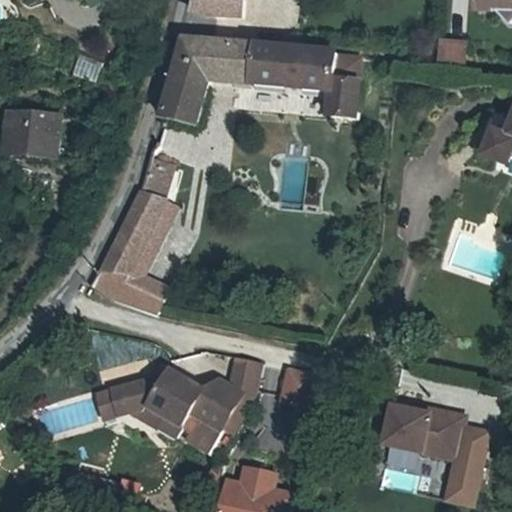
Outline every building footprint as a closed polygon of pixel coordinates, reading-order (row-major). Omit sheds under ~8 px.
[(241,21),(242,0),(195,0),(193,8),(205,16),(241,21)] [(511,0),(480,0),(480,2),(502,2),(511,12),(511,0)] [(163,115),(198,125),(210,78),(332,91),(330,113),(357,116),(360,82),(335,79),(337,55),(185,39),(163,115)] [(440,40),(439,59),(464,61),(465,41),(440,40)] [(103,88),(112,66),(84,55),(75,77),(103,88)] [(360,82),(362,58),(337,55),(335,79),(360,82)] [(504,123),(502,150),(511,154),(511,152),(511,117),(510,125),(504,123)] [(10,118),(7,157),(63,161),(67,124),(10,118)] [(486,145),(502,150),(504,123),(495,120),(486,145)] [(101,270),(131,275),(168,199),(157,195),(165,175),(172,177),(177,164),(152,156),(145,184),(130,215),(101,270)] [(246,392),(256,399),(264,360),(235,354),(229,383),(246,392)] [(170,368),(167,373),(178,379),(181,374),(170,368)] [(281,406),(315,415),(326,377),(291,368),(281,406)] [(113,382),(117,408),(127,406),(148,403),(168,415),(162,425),(179,436),(196,407),(204,412),(202,415),(224,428),(246,392),(229,383),(221,377),(205,388),(181,374),(178,379),(167,373),(113,382)] [(117,408),(113,382),(103,384),(108,410),(117,408)] [(246,392),(224,428),(235,435),(256,399),(246,392)] [(397,402),(390,448),(461,463),(468,428),(471,412),(435,405),(434,410),(419,407),(397,402)] [(168,415),(148,403),(127,406),(161,427),(162,425),(168,415)] [(259,445),(286,457),(303,420),(276,408),(259,445)] [(224,428),(202,415),(194,428),(216,441),(224,428)] [(247,502),(244,511),(272,511),(273,508),(247,502)]
